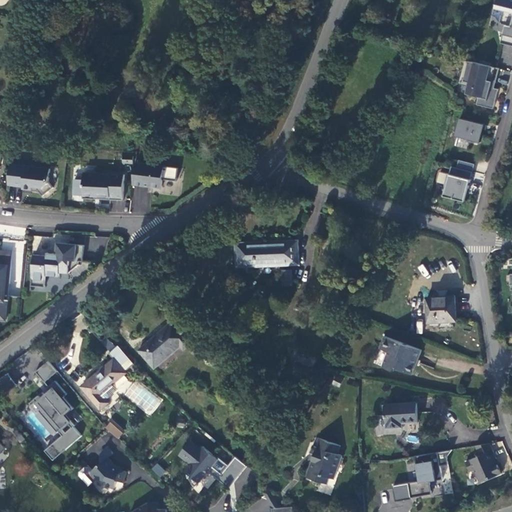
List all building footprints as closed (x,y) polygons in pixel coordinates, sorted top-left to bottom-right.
[(511,0),(497,0),(496,7),(504,9),(501,23),(506,24),(501,43),(511,45),(511,0)] [(500,68),(465,60),(463,70),(467,71),(465,80),(470,82),(467,93),(479,97),(478,104),(494,108),(499,89),(492,87),(493,81),(496,82),(500,68)] [(486,124),(461,118),(456,135),(481,142),(486,124)] [(458,167),(473,172),(475,163),(460,159),(458,167)] [(136,163),(134,185),(162,188),(164,180),(177,181),(179,168),(136,163)] [(51,169),(11,164),(9,185),(24,187),(24,189),(33,190),(33,189),(39,189),(44,196),(54,188),(50,182),(51,169)] [(458,167),(453,166),(451,173),(449,173),(446,183),(448,184),(445,195),(464,200),(468,187),(469,188),(473,172),(458,167)] [(97,173),(85,173),(85,180),(75,179),(74,195),(84,196),(84,199),(96,199),(96,196),(111,197),(110,200),(124,201),(126,175),(102,174),(102,176),(97,176),(97,173)] [(238,243),(238,265),(249,265),(249,267),(258,266),(258,264),(280,263),(280,257),(298,256),(297,241),(238,243)] [(35,255),(32,286),(33,286),(46,287),(47,275),(61,276),(61,272),(70,273),(79,266),(80,261),(84,262),(85,246),(59,243),(58,254),(49,253),(48,256),(35,255)] [(0,261),(2,262),(2,266),(8,267),(5,300),(8,300),(13,252),(0,250),(0,261)] [(0,319),(6,321),(8,303),(9,303),(9,301),(10,301),(10,300),(8,300),(5,300),(8,267),(2,266),(2,262),(0,261),(0,319)] [(140,285),(146,294),(158,284),(151,276),(140,285)] [(458,321),(456,295),(427,297),(429,322),(439,322),(439,327),(454,326),(454,321),(458,321)] [(181,346),(184,349),(193,342),(174,320),(146,344),(139,350),(155,368),(181,346)] [(385,335),(381,347),(389,351),(383,365),(394,370),(395,366),(413,373),(422,349),(385,335)] [(104,338),(101,344),(110,350),(114,344),(104,338)] [(82,386),(101,409),(109,402),(107,399),(102,394),(113,384),(127,373),(126,371),(135,364),(119,345),(110,353),(114,358),(82,386)] [(58,371),(49,361),(36,371),(45,382),(58,371)] [(17,385),(8,373),(0,378),(0,389),(4,395),(17,385)] [(63,435),(45,450),(53,460),(82,435),(73,426),(67,432),(62,428),(70,421),(65,416),(73,408),(64,397),(67,394),(56,381),(49,387),(51,389),(44,394),(43,392),(30,403),(37,412),(39,410),(57,432),(59,431),(63,435)] [(102,394),(107,399),(118,390),(113,384),(102,394)] [(417,402),(386,404),(387,428),(402,427),(402,422),(418,421),(417,402)] [(125,433),(113,421),(108,427),(120,438),(125,433)] [(314,453),(309,466),(313,467),(309,476),(322,481),(325,475),(332,477),(333,476),(334,477),(336,469),(341,454),(337,452),(340,444),(321,437),(317,445),(313,443),(309,451),(314,453)] [(236,481),(250,464),(239,455),(225,472),(215,464),(221,457),(206,444),(204,447),(193,439),(182,452),(195,462),(188,470),(201,480),(211,469),(226,481),(231,476),(236,481)] [(490,442),(477,444),(479,455),(465,461),(470,471),(474,469),(480,482),(501,473),(497,464),(495,464),(493,460),(496,458),(490,442)] [(101,452),(101,463),(112,455),(118,451),(112,443),(101,452)] [(452,449),(415,455),(419,480),(393,485),(396,501),(412,498),(411,497),(432,493),(429,481),(442,478),(440,465),(448,463),(447,456),(452,449)] [(93,468),(89,462),(81,467),(82,471),(90,482),(97,476),(101,477),(104,480),(116,485),(119,477),(125,479),(129,471),(121,467),(112,455),(101,463),(93,468)] [(169,469),(160,462),(155,467),(163,475),(169,469)] [(231,476),(226,481),(232,486),(236,481),(231,476)] [(150,501),(133,511),(168,511),(168,508),(160,508),(157,508),(156,501),(150,501)]
